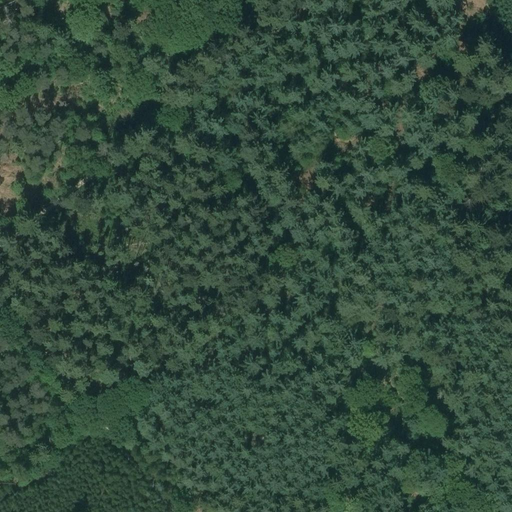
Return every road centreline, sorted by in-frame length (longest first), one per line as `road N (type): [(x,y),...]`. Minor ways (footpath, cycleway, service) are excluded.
road 1 (track): [(0,238),(306,0)]
road 2 (track): [(174,511),(0,309)]
